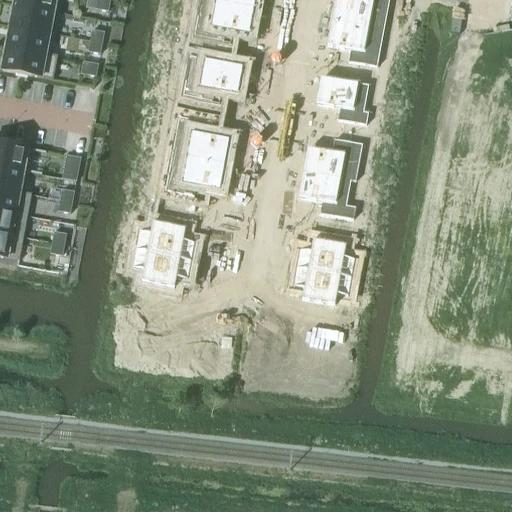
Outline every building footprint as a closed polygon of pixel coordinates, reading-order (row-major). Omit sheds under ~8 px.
[(15,0),(14,8),(59,16),(61,0),(15,0)] [(199,0),(200,1),(254,11),(255,0),(199,0)] [(334,0),(330,23),(384,33),(390,0),(358,0),(358,2),(352,1),(346,0),(334,0)] [(200,1),(192,39),(223,45),(225,32),(232,34),(249,37),(254,11),(200,1)] [(97,2),(95,12),(107,15),(109,4),(97,2)] [(14,8),(10,29),(55,38),(59,16),(14,8)] [(325,48),(325,49),(342,52),(349,53),(347,66),(377,72),(384,33),(330,23),(325,48)] [(10,29),(6,50),(51,59),(51,58),(55,38),(10,29)] [(91,33),(89,44),(102,47),(104,36),(91,33)] [(89,44),(87,55),(100,58),(102,47),(89,44)] [(6,50),(2,74),(16,76),(16,78),(26,80),(26,78),(52,83),(57,59),(51,58),(51,59),(6,50)] [(189,59),(181,99),(212,105),(214,93),(221,94),(238,97),(238,96),(243,70),(243,69),(189,59)] [(83,65),(80,77),(96,80),(98,68),(83,65)] [(320,79),(314,107),(331,111),(338,112),(336,124),(366,130),(369,116),(364,115),(369,88),(320,79)] [(178,119),(170,157),(225,167),(229,143),(230,143),(230,142),(213,138),(206,137),(208,125),(178,119)] [(306,150),(302,175),(356,186),(363,148),(332,142),(330,154),(323,153),(306,150)] [(0,146),(0,170),(29,176),(33,152),(13,149),(13,147),(3,145),(3,147),(0,146)] [(170,157),(163,195),(194,201),(196,188),(203,190),(220,193),(221,192),(220,191),(225,167),(170,157)] [(66,158),(61,182),(76,185),(80,161),(66,158)] [(0,170),(0,192),(31,198),(31,197),(25,196),(29,176),(0,170)] [(302,175),(297,201),(314,204),(320,205),(318,218),(353,224),(356,210),(347,209),(351,186),(356,187),(356,186),(302,175)] [(0,192),(0,214),(27,219),(31,198),(0,192)] [(61,193),(59,204),(72,206),(74,195),(61,193)] [(59,204),(57,215),(70,217),(72,206),(59,204)] [(0,214),(0,236),(23,241),(27,219),(0,214)] [(138,233),(134,253),(163,258),(168,227),(151,224),(149,235),(138,233)] [(168,227),(163,258),(191,263),(195,244),(184,242),(186,231),(168,227)] [(54,235),(52,246),(64,248),(66,238),(54,235)] [(0,236),(0,260),(18,264),(23,241),(0,236)] [(298,251),(295,270),(323,276),(329,245),(311,242),(309,253),(298,251)] [(329,245),(323,276),(352,281),(355,262),(344,260),(346,248),(329,245)] [(52,246),(50,257),(62,259),(64,248),(52,246)] [(134,253),(131,272),(142,274),(140,286),(157,289),(163,258),(134,253)] [(163,258),(157,289),(174,292),(177,281),(187,283),(191,263),(163,258)] [(295,270),(291,290),(302,292),(300,303),(317,306),(323,276),(295,270)] [(323,276),(317,306),(335,310),(337,298),(348,300),(352,281),(323,276)]
